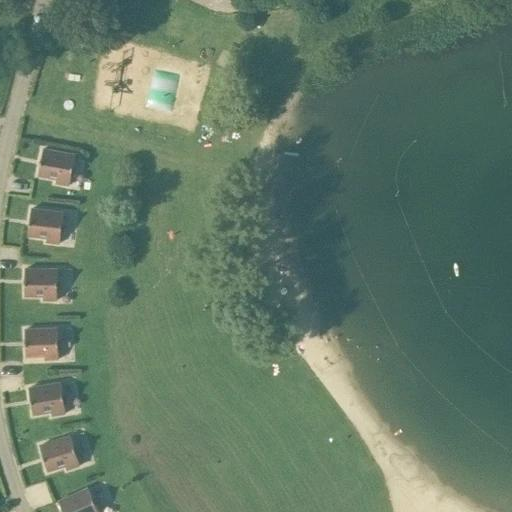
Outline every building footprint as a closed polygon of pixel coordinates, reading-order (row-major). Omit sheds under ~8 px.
[(38,175),(56,179),(55,183),(69,185),(75,154),(43,149),(38,175)] [(30,208),(27,235),(45,237),(45,241),(59,243),(62,212),(30,208)] [(24,295),(42,296),(42,300),(56,300),(56,269),(24,268),(24,295)] [(24,329),(25,356),(44,355),(44,359),(57,359),(56,328),(24,329)] [(59,382),(27,388),(32,415),(50,411),(51,415),(64,413),(59,382)] [(69,436),(39,445),(47,471),(64,466),(66,470),(79,465),(69,436)] [(97,511),(87,488),(57,501),(62,511),(97,511)]
